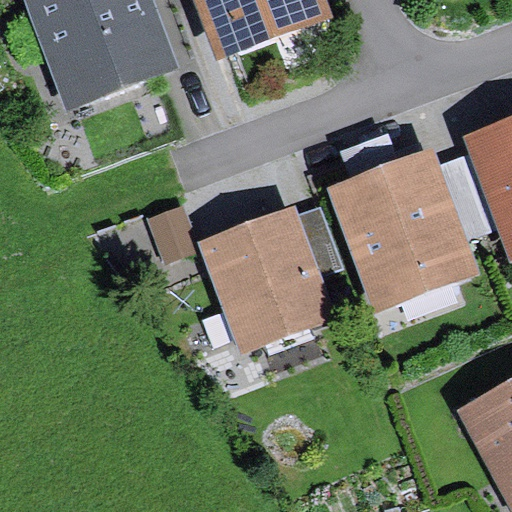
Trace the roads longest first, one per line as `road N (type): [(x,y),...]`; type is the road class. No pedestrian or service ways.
road 1 (residential): [(388,106),(202,171)]
road 2 (residential): [(511,60),(388,106)]
